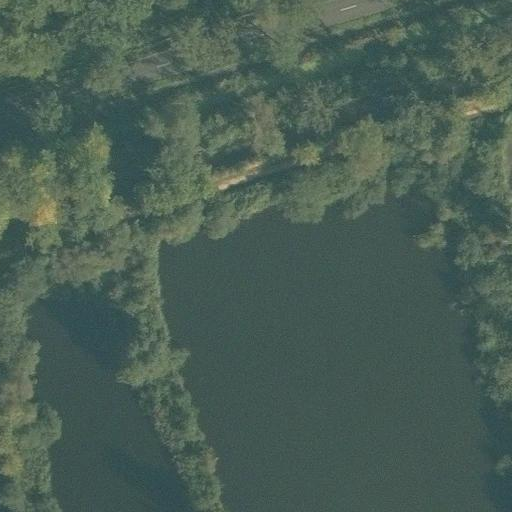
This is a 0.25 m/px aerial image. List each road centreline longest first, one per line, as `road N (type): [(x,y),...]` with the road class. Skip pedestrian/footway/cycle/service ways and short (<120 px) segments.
road 1 (track): [(0,254),(511,96)]
road 2 (secondary): [(0,118),(379,0)]
